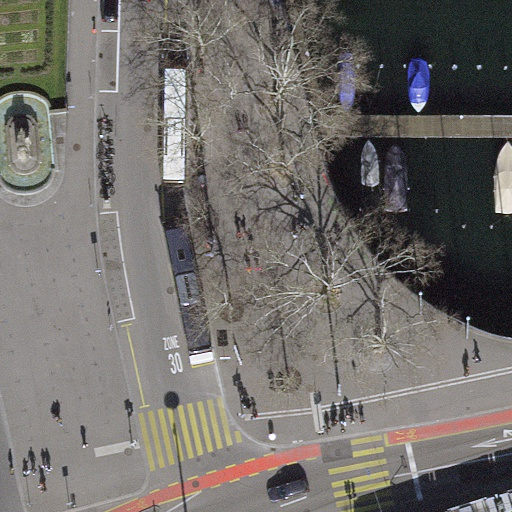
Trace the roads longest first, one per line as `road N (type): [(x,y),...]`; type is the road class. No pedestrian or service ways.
road 1 (residential): [(232,511),(185,434),(154,298),(139,183),(143,0)]
road 2 (secondary): [(511,453),(364,482),(271,511)]
